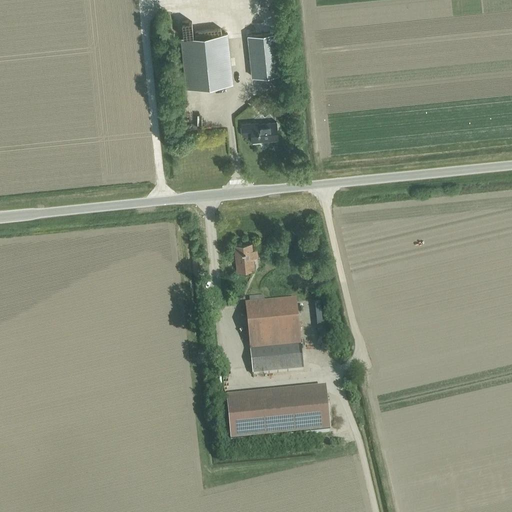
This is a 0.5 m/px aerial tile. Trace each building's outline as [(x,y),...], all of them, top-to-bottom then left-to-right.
[(252,77),(282,73),(278,32),(247,35),(252,77)] [(186,88),(232,83),(227,33),(181,38),(186,88)] [(241,123),(242,136),(243,136),(251,135),(251,142),(252,142),(252,141),(277,139),(277,140),(278,139),(276,122),(275,122),(250,125),(250,123),(242,124),(241,123)] [(252,258),(257,258),(256,250),(251,250),(251,244),(251,243),(234,245),(234,246),(237,271),(236,271),(254,270),(254,269),(253,269),(252,258)] [(295,299),(245,304),(250,352),(300,347),(295,299)] [(300,347),(250,352),(252,375),(302,370),(302,369),(300,350),(300,347)] [(226,402),(230,442),(250,440),(246,400),(226,402)]
